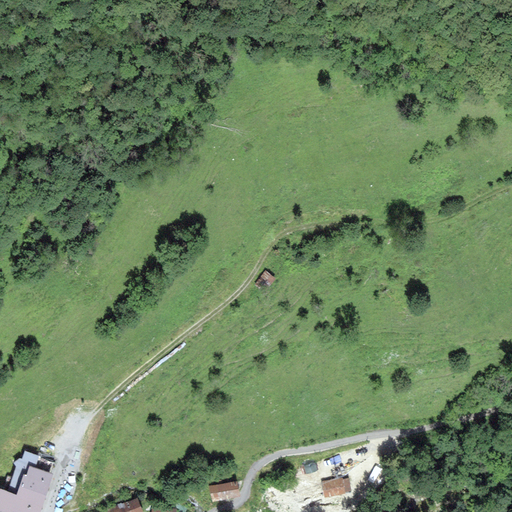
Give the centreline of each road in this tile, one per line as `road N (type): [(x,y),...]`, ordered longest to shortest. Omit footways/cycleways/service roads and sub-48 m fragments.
road 1 (track): [(511,185),(426,221),(362,221),(281,235),(234,296),(93,414)]
road 2 (unclassified): [(511,406),(268,456),(243,495),(219,511)]
road 3 (track): [(0,105),(84,0)]
